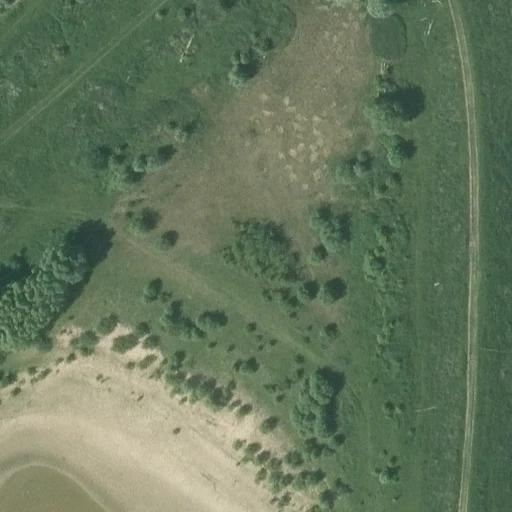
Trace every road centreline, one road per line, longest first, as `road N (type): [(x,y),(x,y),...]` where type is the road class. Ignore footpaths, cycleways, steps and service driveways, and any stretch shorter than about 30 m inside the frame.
road 1 (track): [(467,511),(479,163),(457,0)]
road 2 (track): [(159,0),(0,139)]
